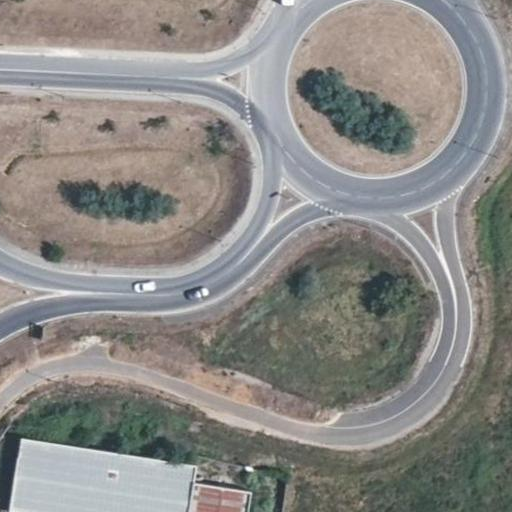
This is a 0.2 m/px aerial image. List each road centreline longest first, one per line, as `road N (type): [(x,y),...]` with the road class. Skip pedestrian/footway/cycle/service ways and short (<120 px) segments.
road 1 (unclassified): [(0,388),(23,367),(68,354),(116,357),(313,422),(352,425),(393,415),(428,389),(448,358),(456,327),(448,264)]
road 2 (primary): [(0,321),(27,306),(71,299),(210,292),(257,257),(285,223),(349,197)]
road 3 (primary): [(279,142),(267,206),(243,248),(189,281),(34,268),(0,256)]
road 4 (tertiary): [(0,67),(201,81)]
road 5 (tertiary): [(444,178),(485,121),(483,50),(465,19)]
